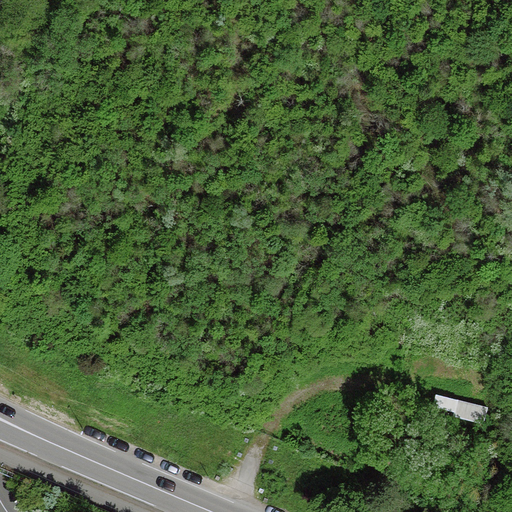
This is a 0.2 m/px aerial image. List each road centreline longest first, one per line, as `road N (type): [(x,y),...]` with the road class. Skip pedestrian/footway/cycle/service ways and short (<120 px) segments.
road 1 (track): [(237,511),(264,430),(311,378),(343,364),(403,367)]
road 2 (primary): [(213,511),(5,421)]
